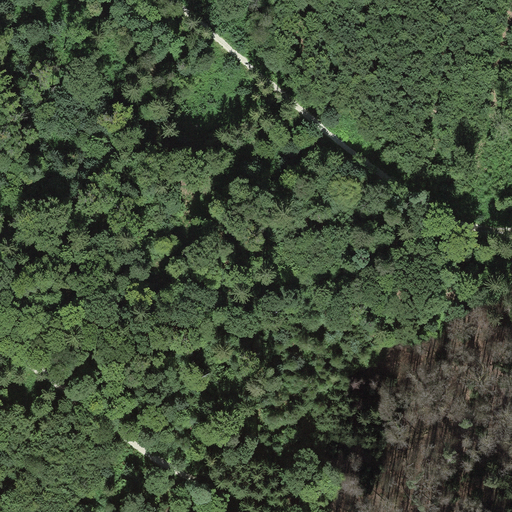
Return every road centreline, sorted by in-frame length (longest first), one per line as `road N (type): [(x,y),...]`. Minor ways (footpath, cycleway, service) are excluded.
road 1 (track): [(174,0),(380,172),(450,217),(511,229)]
road 2 (track): [(0,337),(127,435),(284,511)]
